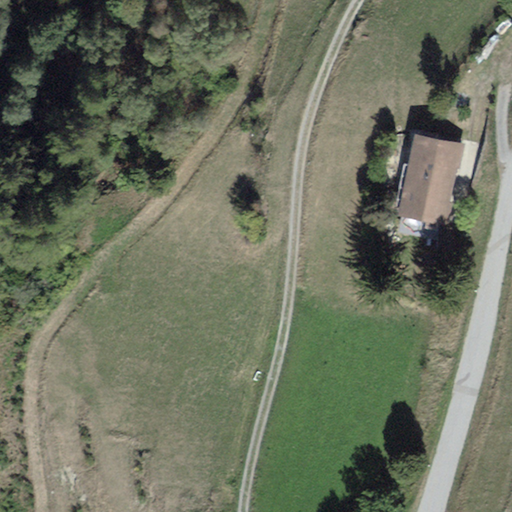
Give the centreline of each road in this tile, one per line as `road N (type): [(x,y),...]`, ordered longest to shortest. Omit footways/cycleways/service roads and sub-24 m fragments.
road 1 (track): [(240,511),(285,305),(302,126),(358,0)]
road 2 (tertiary): [(511,186),(432,511)]
